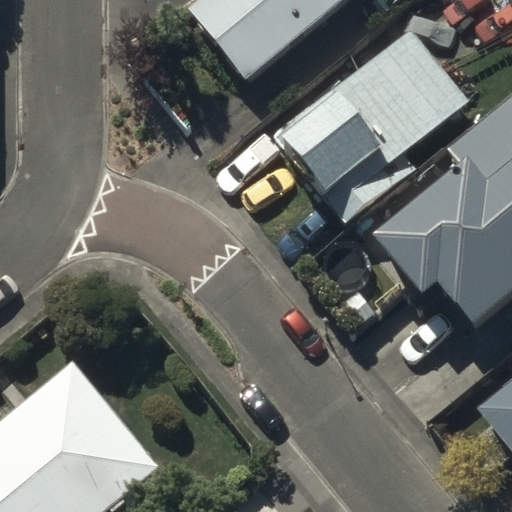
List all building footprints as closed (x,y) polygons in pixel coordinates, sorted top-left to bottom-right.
[(214,0),(190,20),(253,95),(365,0),(214,0)] [(413,40),(277,147),(346,234),(420,176),(409,162),(471,114),(413,40)] [(469,185),(379,258),(426,315),(442,303),(474,343),(511,313),(511,108),(448,159),(469,185)] [(0,511),(118,511),(162,477),(73,370),(0,429),(0,511)] [(511,411),(487,432),(511,463),(511,411)]
